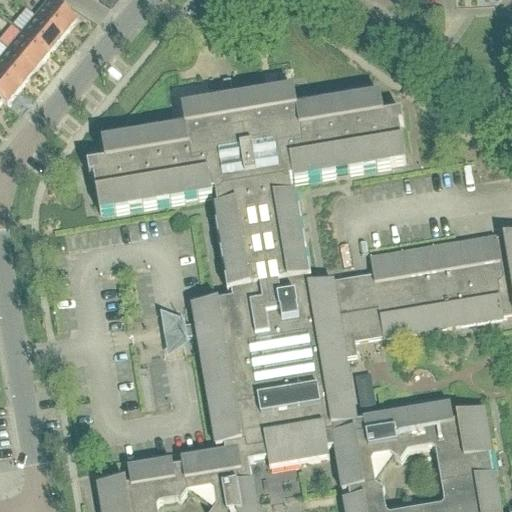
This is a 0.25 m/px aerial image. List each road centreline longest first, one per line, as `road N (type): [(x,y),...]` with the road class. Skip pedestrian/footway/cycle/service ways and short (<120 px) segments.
road 1 (residential): [(41,507),(0,262)]
road 2 (residential): [(0,183),(146,0)]
road 3 (residential): [(500,110),(335,0)]
